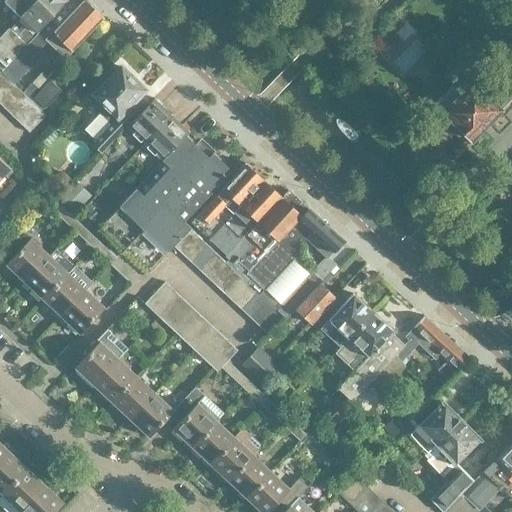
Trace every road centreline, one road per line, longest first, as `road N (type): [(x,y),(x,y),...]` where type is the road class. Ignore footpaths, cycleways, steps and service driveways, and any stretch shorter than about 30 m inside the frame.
road 1 (tertiary): [(511,362),(125,0)]
road 2 (residential): [(133,488),(0,373)]
